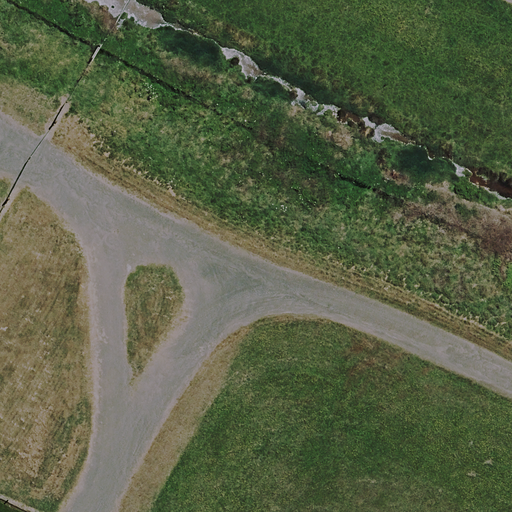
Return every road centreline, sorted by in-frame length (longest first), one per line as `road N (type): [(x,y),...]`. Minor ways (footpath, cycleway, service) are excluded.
road 1 (track): [(83,511),(182,298),(92,186),(0,125)]
road 2 (track): [(511,386),(359,310),(300,291),(250,286),(182,298)]
